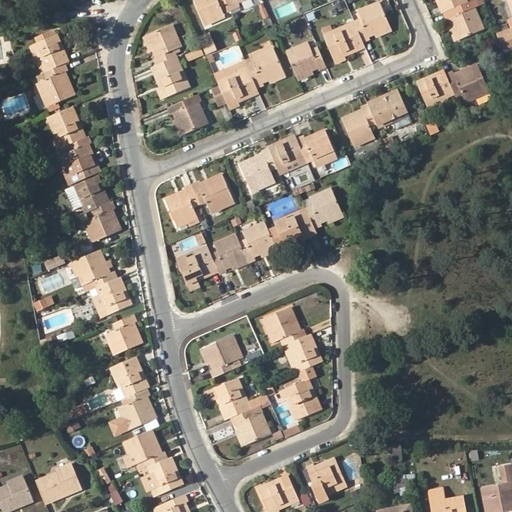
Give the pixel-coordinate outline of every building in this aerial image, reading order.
[(228,3),(226,0),(194,0),(205,25),(215,20),(215,18),(224,13),(231,10),(229,6),(228,3)] [(439,0),(445,13),(446,12),(465,4),(468,2),(467,0),(439,0)] [(465,4),(446,12),(449,19),(451,18),(454,26),(457,25),(458,28),(456,29),(461,40),(485,29),(476,7),(481,5),(478,0),(473,0),(468,2),(465,4)] [(239,2),(229,6),(231,10),(241,6),(239,2)] [(363,19),(356,22),(365,42),(371,39),(370,36),(378,33),(377,30),(380,29),(381,31),(392,27),(381,2),(359,12),(363,19)] [(258,18),(267,18),(266,5),(258,6),(258,18)] [(322,29),(325,36),(336,60),(346,55),(346,54),(351,51),(352,53),(367,46),(365,42),(356,22),(334,32),(331,26),(322,29)] [(154,58),(157,64),(176,56),(173,50),(181,46),(172,25),(150,33),(149,36),(149,37),(152,45),(154,44),(156,49),(153,50),(156,57),(154,58)] [(457,25),(454,26),(451,27),(457,41),(461,40),(456,29),(458,28),(457,25)] [(394,30),(392,27),(381,31),(380,29),(377,30),(378,33),(379,36),(394,30)] [(511,28),(499,33),(502,42),(511,38),(511,28)] [(38,37),(39,41),(53,36),(50,31),(38,37)] [(65,63),(70,61),(64,48),(61,49),(58,43),(61,41),(57,34),(53,36),(39,41),(35,43),(44,64),(47,71),(65,63)] [(210,34),(201,38),(207,52),(216,49),(210,34)] [(147,42),(147,43),(150,51),(153,50),(156,49),(154,44),(152,45),(149,37),(148,38),(147,41),(147,42)] [(511,38),(502,42),(505,52),(511,49),(511,38)] [(310,42),(288,51),(299,76),(309,72),(308,69),(313,67),(314,70),(320,67),(321,70),(328,66),(320,46),(313,49),(310,42)] [(40,66),(44,64),(35,43),(31,45),(40,66)] [(246,60),(249,67),(258,87),(265,84),(264,81),(270,78),(269,76),(273,74),(274,77),(285,72),(274,47),(246,60)] [(186,61),(203,56),(201,49),(184,54),(186,61)] [(157,64),(152,66),(158,81),(161,80),(163,86),(161,87),(165,97),(190,86),(176,56),(157,64)] [(216,73),(219,81),(220,84),(227,101),(229,105),(239,101),(239,99),(245,96),(246,98),(260,91),(258,87),(249,67),(246,60),(216,73)] [(68,70),(65,63),(47,71),(43,73),(38,75),(41,82),(45,91),(42,92),(48,106),(75,94),(69,80),(67,81),(65,79),(68,77),(65,71),(68,70)] [(448,75),(456,93),(462,90),(466,98),(475,95),(476,98),(491,92),(480,64),(465,70),(466,73),(463,74),(462,71),(456,74),(455,72),(448,75)] [(309,72),(299,76),(300,80),(315,73),(314,70),(313,67),(308,69),(309,72)] [(449,96),(456,93),(448,75),(446,70),(432,76),(433,79),(427,82),(425,79),(418,82),(428,104),(449,96)] [(287,76),(285,72),(274,77),(273,74),(269,76),(270,78),(272,82),(287,76)] [(227,101),(220,84),(212,87),(220,104),(227,101)] [(161,99),(165,97),(161,87),(157,89),(161,99)] [(377,124),(379,128),(395,121),(398,128),(413,122),(400,91),(390,95),(390,96),(384,99),(383,97),(369,103),(369,104),(377,124)] [(199,93),(168,106),(172,113),(174,112),(177,119),(180,117),(182,122),(179,123),(184,134),(208,123),(199,101),(202,100),(199,93)] [(449,96),(428,104),(430,109),(451,100),(449,96)] [(239,101),(229,105),(231,109),(241,105),(239,101)] [(370,127),(377,124),(369,104),(362,107),(363,110),(358,112),(359,115),(355,117),(354,114),(343,119),(354,146),(365,141),(364,138),(373,134),(370,127)] [(57,137),(61,147),(69,144),(86,137),(81,126),(79,127),(77,122),(79,121),(72,106),(48,117),(57,137)] [(180,117),(177,119),(174,120),(180,136),(184,134),(179,123),(182,122),(180,117)] [(305,136),(298,139),(306,158),(313,156),(315,163),(325,158),(326,162),(338,157),(327,130),(316,135),(317,138),(313,138),(312,136),(306,139),(305,136)] [(277,143),(269,146),(270,148),(278,167),(279,170),(299,161),(306,158),(298,139),(297,135),(282,141),(283,143),(279,145),(277,143)] [(393,135),(383,138),(388,151),(398,148),(393,135)] [(86,137),(69,144),(72,151),(65,154),(68,163),(66,165),(70,175),(98,163),(93,153),(90,154),(89,151),(92,150),(89,143),(91,142),(88,136),(86,137)] [(53,139),(57,149),(61,147),(57,137),(53,139)] [(278,167),(270,148),(263,151),(264,153),(257,156),(259,158),(255,159),(254,157),(240,163),(252,191),(266,185),(265,182),(274,178),(271,170),(278,167)] [(299,161),(279,170),(280,174),(301,165),(299,161)] [(83,205),(86,212),(93,210),(110,202),(104,188),(101,189),(98,183),(101,182),(98,174),(74,185),(83,205)] [(199,181),(192,184),(200,204),(207,201),(211,210),(220,206),(221,209),(235,203),(223,175),(209,181),(210,182),(207,183),(206,182),(200,184),(199,181)] [(200,204),(192,184),(185,187),(186,190),(179,192),(180,195),(177,196),(176,194),(163,200),(175,227),(188,221),(187,218),(197,214),(194,207),(200,204)] [(74,185),(70,187),(80,207),(83,205),(74,185)] [(307,209),(316,228),(322,225),(321,223),(327,220),(327,217),(330,215),(332,218),(342,213),(332,189),(304,201),(307,209)] [(110,202),(93,210),(96,216),(88,219),(92,228),(90,230),(95,241),(122,229),(117,218),(114,220),(112,216),(115,215),(113,209),(115,208),(112,201),(110,202)] [(303,239),(318,232),(316,228),(307,209),(276,223),(278,227),(287,246),(297,242),(297,240),(302,238),(303,239)] [(344,217),(342,213),(332,218),(330,215),(327,217),(327,220),(329,223),(344,217)] [(265,252),(276,247),(269,231),(265,222),(243,231),(247,239),(240,242),(248,259),(249,261),(255,259),(254,257),(261,254),(260,251),(264,250),(265,252)] [(278,227),(269,231),(276,247),(278,250),(287,246),(278,227)] [(198,246),(205,244),(202,233),(195,234),(198,246)] [(218,252),(212,255),(219,271),(220,274),(227,271),(226,269),(233,266),(232,263),(235,262),(236,264),(248,259),(240,242),(237,235),(214,244),(218,252)] [(297,242),(287,246),(288,250),(299,246),(297,242)] [(212,255),(208,247),(177,261),(188,284),(198,280),(197,279),(203,276),(204,277),(219,271),(212,255)] [(278,250),(276,247),(265,252),(264,250),(260,251),(261,254),(263,258),(278,251),(278,250)] [(94,280),(96,287),(116,279),(113,271),(110,272),(108,267),(107,266),(105,267),(103,264),(106,263),(106,262),(100,249),(72,261),(77,273),(78,275),(81,274),(85,284),(94,280)] [(61,255),(43,262),(47,271),(65,264),(61,255)] [(249,261),(248,259),(236,264),(235,262),(232,263),(233,266),(234,270),(249,263),(249,261)] [(78,275),(77,273),(73,275),(78,287),(82,285),(78,275)] [(116,279),(96,287),(99,293),(93,296),(101,317),(108,314),(132,304),(129,296),(126,297),(123,291),(126,290),(120,276),(116,279)] [(198,280),(188,284),(189,288),(199,284),(198,280)] [(35,312),(55,306),(51,296),(32,302),(35,312)] [(288,344),(307,336),(304,329),(301,330),(298,323),(296,324),(294,322),(297,321),(291,306),(263,318),(269,332),(273,331),(276,341),(285,337),(288,344)] [(133,314),(113,322),(116,329),(109,333),(113,342),(110,344),(114,355),(142,343),(138,332),(135,333),(134,329),(136,328),(133,322),(136,321),(133,314)] [(235,334),(229,336),(204,347),(201,348),(207,363),(210,361),(213,368),(211,369),(214,376),(243,364),(240,357),(244,355),(235,334)] [(311,334),(307,336),(288,344),(291,350),(300,371),(312,366),(323,361),(320,353),(317,354),(315,349),(317,348),(311,334)] [(299,371),(300,371),(291,350),(287,352),(295,373),(299,371)] [(120,388),(124,398),(145,388),(148,387),(143,377),(142,378),(139,372),(141,371),(134,357),(111,367),(120,388)] [(299,371),(303,380),(308,378),(315,375),(312,366),(300,371),(299,371)] [(226,418),(231,416),(250,409),(258,405),(254,398),(247,401),(237,377),(207,390),(211,400),(219,397),(221,403),(220,404),(226,418)] [(283,389),(287,399),(297,420),(321,409),(314,394),(313,394),(311,389),(312,389),(308,378),(303,380),(283,389)] [(270,383),(264,386),(267,393),(273,390),(270,383)] [(124,398),(121,399),(124,406),(122,407),(126,417),(122,418),(109,424),(113,435),(154,417),(149,406),(147,407),(146,403),(148,402),(146,396),(148,395),(145,388),(124,398)] [(116,390),(120,399),(121,399),(124,398),(120,388),(116,390)] [(284,400),(287,399),(283,389),(279,390),(284,400)] [(250,409),(231,416),(234,423),(236,422),(239,428),(234,431),(240,446),(270,433),(258,405),(250,409)] [(82,406),(72,410),(74,417),(84,413),(82,406)] [(68,433),(81,428),(77,420),(64,426),(68,433)] [(284,437),(300,432),(297,425),(282,430),(284,437)] [(145,461),(147,467),(166,458),(164,452),(161,453),(158,446),(156,447),(155,445),(157,444),(151,429),(123,442),(129,455),(132,454),(137,464),(145,461)] [(166,458),(147,467),(151,474),(159,494),(182,485),(179,477),(176,478),(174,472),(176,471),(170,457),(166,458)] [(322,467),(321,464),(315,466),(314,464),(307,467),(315,485),(313,486),(319,502),(329,498),(327,494),(347,485),(335,457),(324,463),(325,466),(322,467)] [(58,473),(37,482),(46,504),(67,496),(66,493),(82,486),(73,464),(57,470),(58,473)] [(486,489),(490,509),(511,504),(511,478),(510,466),(502,468),(505,485),(486,489)] [(104,486),(111,482),(103,467),(96,470),(104,486)] [(156,496),(159,494),(151,474),(147,476),(156,496)] [(258,489),(267,511),(268,511),(279,507),(298,499),(289,475),(274,482),(274,483),(269,485),(269,484),(258,489)] [(0,502),(2,508),(4,511),(9,511),(19,508),(18,505),(33,499),(24,476),(8,483),(9,485),(0,488),(0,502)] [(106,486),(112,505),(120,502),(114,483),(106,486)] [(66,493),(67,496),(83,489),(82,486),(66,493)] [(430,489),(434,511),(466,511),(463,497),(445,500),(443,487),(430,489)] [(305,508),(312,506),(306,493),(300,495),(305,508)] [(184,495),(154,507),(156,511),(185,511),(185,510),(187,510),(184,502),(187,501),(184,495)] [(18,505),(19,508),(34,502),(33,499),(18,505)]
